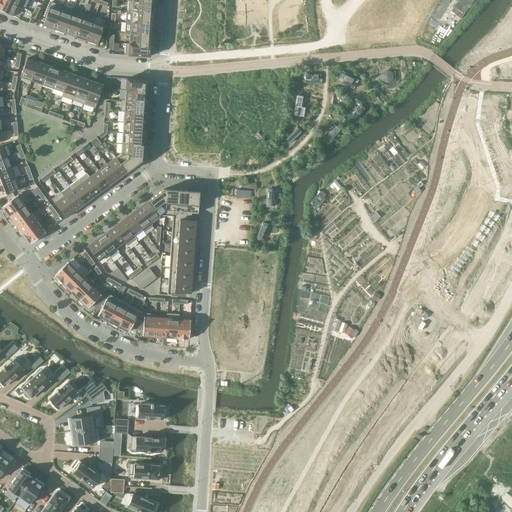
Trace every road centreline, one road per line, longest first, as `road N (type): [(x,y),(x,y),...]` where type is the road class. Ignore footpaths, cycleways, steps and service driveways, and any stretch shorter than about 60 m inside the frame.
road 1 (track): [(356,0),(325,44),(325,103),(306,143),(277,163),(208,173)]
road 2 (residential): [(208,361),(208,173),(160,168)]
road 3 (primary): [(511,338),(377,511)]
road 4 (residential): [(26,267),(64,313),(89,328),(140,351),(208,361)]
road 5 (primary): [(404,511),(511,375)]
road 6 (residential): [(163,68),(105,64),(0,26)]
road 7 (residential): [(26,267),(160,168)]
road 8 (residential): [(201,511),(208,361)]
